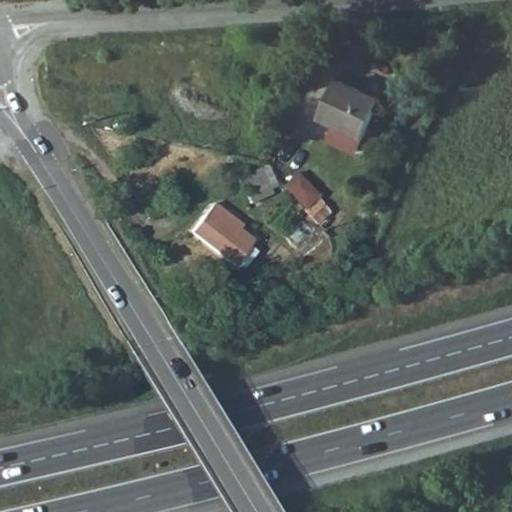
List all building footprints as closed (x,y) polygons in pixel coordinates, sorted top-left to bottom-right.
[(374,120),(385,95),(342,75),(332,100),(374,120)] [(327,112),(369,131),(374,120),(332,100),(327,112)] [(92,121),(96,109),(84,105),(81,116),(92,121)] [(283,127),(266,158),(290,171),(308,137),(298,131),(295,134),(283,127)] [(260,163),(239,172),(246,189),(268,179),(260,163)] [(306,208),(321,192),(297,170),(282,186),(306,208)] [(268,179),(246,189),(251,201),(252,203),(274,192),(268,179)] [(234,194),(239,206),(251,201),(246,189),(234,194)] [(216,200),(192,232),(233,262),(237,257),(246,264),(256,246),(249,240),(254,233),(247,227),(248,224),(216,200)]
